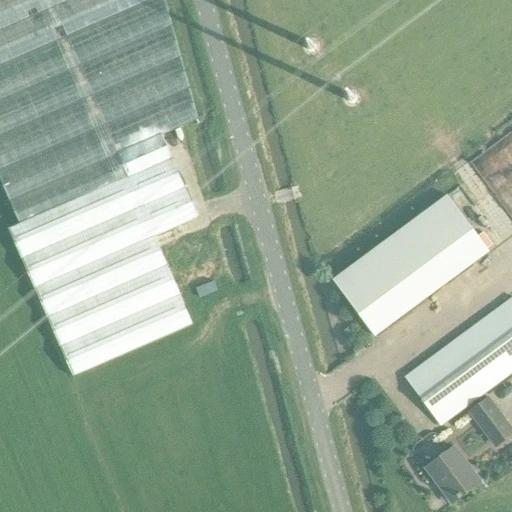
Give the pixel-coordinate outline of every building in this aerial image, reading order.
[(0,0),(0,181),(18,222),(10,227),(74,374),(191,323),(156,236),(197,217),(162,135),(206,115),(175,0),(0,0)] [(375,337),(489,253),(447,196),(333,281),(375,337)] [(441,426),(511,373),(511,298),(405,378),(441,426)] [(511,429),(488,398),(468,413),(495,448),(511,435),(511,429)] [(451,504),(480,482),(455,448),(426,469),(451,504)]
